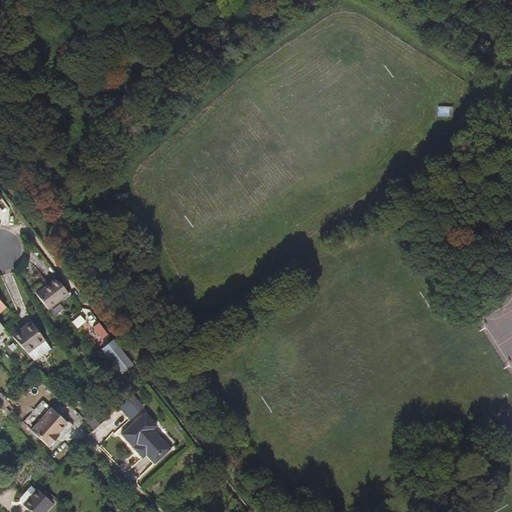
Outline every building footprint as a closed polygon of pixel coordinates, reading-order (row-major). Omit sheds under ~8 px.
[(47,308),(68,293),(57,278),(36,294),(47,308)] [(46,340),(33,318),(11,328),(36,350),(46,340)] [(107,332),(100,324),(94,328),(101,338),(107,333),(107,332)] [(131,364),(116,345),(114,342),(103,350),(121,373),(131,364)] [(122,374),(132,365),(131,364),(121,373),(122,374)] [(8,401),(14,392),(10,389),(3,397),(8,401)] [(117,401),(124,394),(120,389),(112,395),(117,401)] [(19,406),(15,402),(20,397),(15,392),(14,392),(8,401),(7,403),(14,410),(19,406)] [(144,408),(134,396),(130,400),(140,412),(144,408)] [(131,420),(140,412),(130,400),(123,407),(121,409),(131,420)] [(62,433),(76,420),(61,404),(40,424),(56,442),(63,435),(62,433)] [(108,421),(97,410),(92,415),(103,426),(108,421)] [(171,449),(154,430),(157,426),(146,413),(122,435),(134,448),(138,445),(147,455),(155,464),(171,449)] [(147,455),(138,445),(134,448),(143,458),(147,455)] [(48,511),(62,496),(45,482),(31,498),(48,511)]
